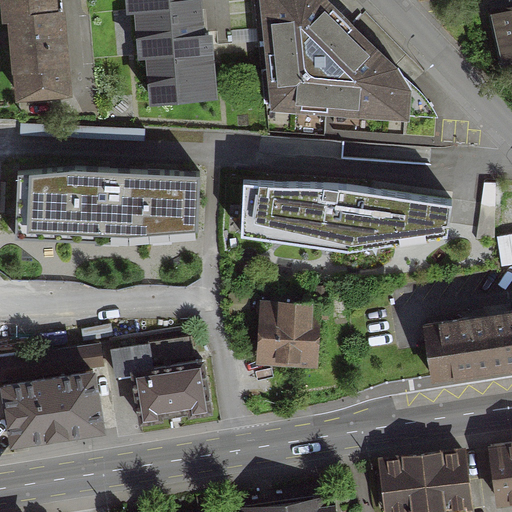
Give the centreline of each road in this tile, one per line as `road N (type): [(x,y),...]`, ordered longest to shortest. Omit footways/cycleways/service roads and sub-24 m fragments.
road 1 (primary): [(511,406),(240,449)]
road 2 (primary): [(240,449),(0,486)]
road 3 (residential): [(178,260),(205,292),(240,449)]
road 4 (residential): [(384,0),(511,136)]
